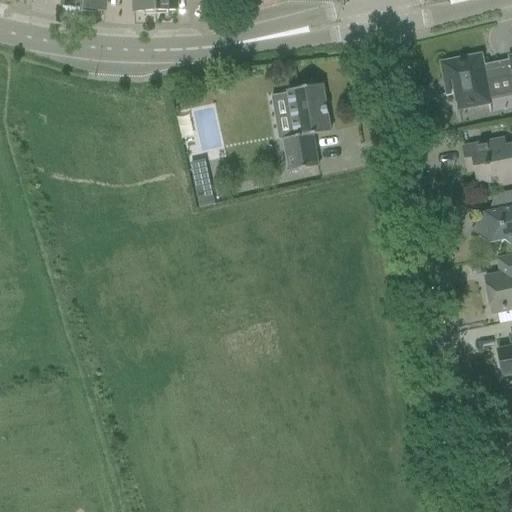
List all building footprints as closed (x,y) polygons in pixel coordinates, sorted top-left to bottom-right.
[(83,9),(83,0),(61,0),(61,7),(83,9)] [(83,0),(83,9),(104,12),(105,0),(83,0)] [(155,12),(154,0),(133,0),(134,13),(155,12)] [(154,0),(155,12),(177,11),(176,0),(154,0)] [(237,0),(240,10),(278,1),(277,0),(237,0)] [(486,89),(511,84),(511,58),(509,59),(510,61),(482,66),(480,57),(443,64),(447,82),(452,81),(458,110),(477,106),(489,104),(486,89)] [(330,133),(328,124),(322,86),(315,87),(315,84),(302,86),(302,89),(286,92),(294,138),(282,140),(288,173),(318,167),(312,136),(330,133)] [(511,156),(510,147),(505,148),(503,141),(462,149),(465,165),(472,163),(477,187),(496,183),(497,187),(511,183),(511,156)] [(203,162),(189,165),(196,198),(210,195),(203,162)] [(511,192),(495,196),(498,210),(483,213),(475,225),(477,237),(489,245),(504,242),(511,247),(511,246),(511,192)] [(511,257),(497,260),(500,276),(490,278),(485,279),(486,287),(488,297),(487,300),(489,308),(491,309),(492,314),(511,310),(511,257)] [(511,336),(510,337),(511,347),(511,349),(497,352),(498,357),(495,360),(497,370),(501,372),(502,377),(511,374),(511,336)]
